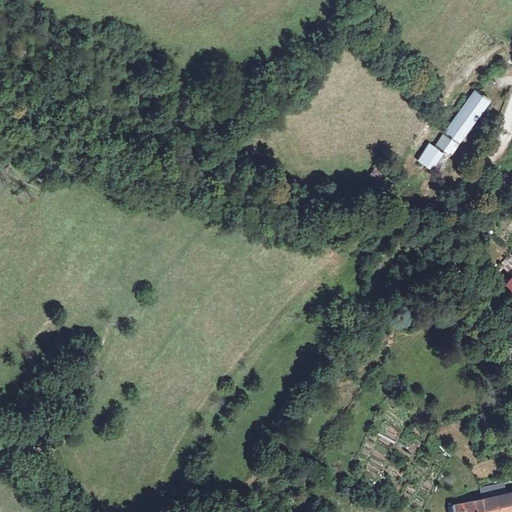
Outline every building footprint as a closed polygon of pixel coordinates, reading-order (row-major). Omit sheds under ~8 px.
[(446,153),(488,97),(476,87),(426,150),(440,162),(446,153)] [(390,447),(394,439),(378,431),(374,439),(390,447)] [(398,438),(393,448),(410,457),(415,447),(398,438)] [(365,459),(372,446),(364,442),(357,455),(365,459)] [(511,473),(499,475),(500,486),(511,484),(511,473)] [(511,484),(500,486),(487,488),(488,511),(511,509),(511,484)] [(488,511),(487,488),(467,490),(469,511),(488,511)]
